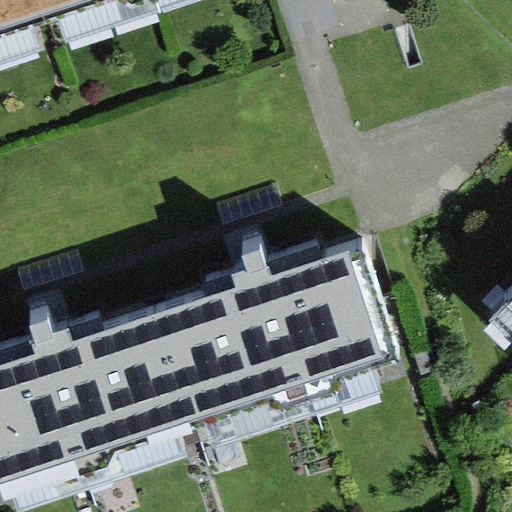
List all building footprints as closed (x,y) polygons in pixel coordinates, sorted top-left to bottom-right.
[(0,0),(0,46),(47,31),(37,0),(0,0)] [(37,0),(47,31),(141,0),(37,0)] [(162,315),(200,436),(401,373),(362,252),(162,315)] [(511,297),(500,311),(511,322),(511,297)] [(0,499),(200,436),(162,315),(0,366),(0,499)]
